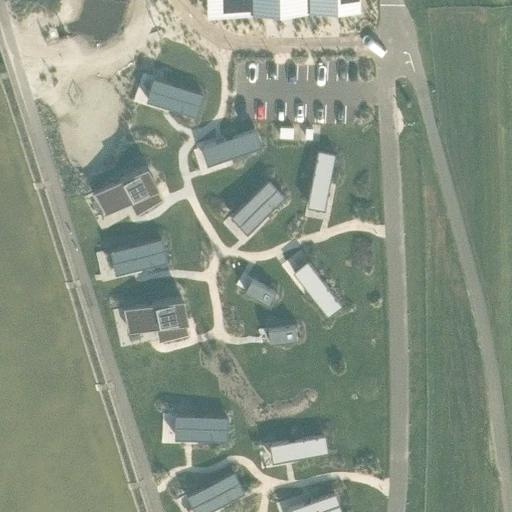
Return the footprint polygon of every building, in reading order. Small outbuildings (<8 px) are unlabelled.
[(76,0),(36,0),(39,10),(76,1),(76,0)] [(220,0),(221,12),(359,9),(358,0),(220,0)] [(248,20),(247,30),(265,30),(266,21),(248,20)] [(301,85),(301,132),(334,133),(334,138),(367,138),(368,70),(325,69),(325,85),(301,85)] [(199,152),(200,118),(187,118),(186,152),(199,152)] [(138,119),(139,163),(154,163),(153,119),(138,119)] [(66,148),(67,157),(88,153),(86,140),(88,140),(85,123),(49,130),(53,150),(66,148)] [(156,189),(144,168),(98,192),(109,213),(156,189)] [(261,173),(244,172),(243,208),(260,209),(261,173)] [(198,176),(197,212),(214,213),(215,176),(198,176)] [(153,213),(166,212),(166,195),(153,196),(153,213)] [(360,255),(374,256),(376,213),(362,213),(360,255)] [(325,214),(313,214),(314,255),(340,254),(339,233),(326,234),(325,214)] [(80,233),(86,251),(120,239),(114,221),(80,233)] [(237,262),(236,222),(220,222),(221,262),(237,262)] [(172,251),(161,252),(159,226),(145,226),(147,266),(161,266),(161,264),(173,264),(172,251)] [(387,271),(386,313),(403,313),(404,271),(387,271)] [(333,314),(352,313),(351,273),(336,274),(336,298),(332,299),(333,314)] [(285,316),(301,315),(299,275),(284,276),(285,316)] [(102,305),(137,295),(132,276),(97,285),(102,305)] [(250,314),(249,276),(234,277),(235,314),(250,314)] [(199,319),(198,279),(184,280),(185,320),(199,319)] [(183,324),(179,300),(127,309),(131,333),(183,324)] [(277,364),(276,323),(259,324),(261,364),(277,364)] [(214,365),(230,365),(229,326),(213,326),(214,365)] [(304,333),(292,332),(291,346),(304,346),(304,333)] [(131,383),(135,403),(152,399),(153,406),(169,402),(164,376),(131,383)] [(353,420),(352,379),(339,379),(340,420),(353,420)] [(285,381),(283,421),(297,421),(299,381),(285,381)] [(205,384),(191,383),(190,424),(204,425),(205,384)] [(228,407),(228,423),(255,422),(254,406),(228,407)] [(390,418),(389,458),(404,459),(404,418),(390,418)] [(275,425),(249,425),(250,463),(276,462),(275,425)] [(219,433),(198,434),(199,458),(220,457),(219,433)] [(199,481),(163,491),(169,510),(204,500),(199,481)] [(236,481),(236,503),(250,503),(250,511),(262,511),(262,481),(236,481)] [(297,511),(310,511),(310,481),(297,482),(297,511)] [(342,481),(341,511),(355,511),(356,481),(342,481)] [(362,511),(402,511),(401,484),(387,484),(388,505),(362,506),(362,511)]
